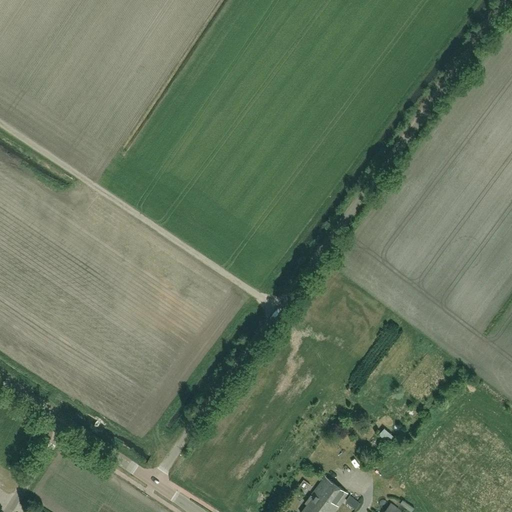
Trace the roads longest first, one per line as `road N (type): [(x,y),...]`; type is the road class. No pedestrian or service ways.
road 1 (unclassified): [(508,0),(155,483)]
road 2 (unknown): [(278,310),(0,123)]
